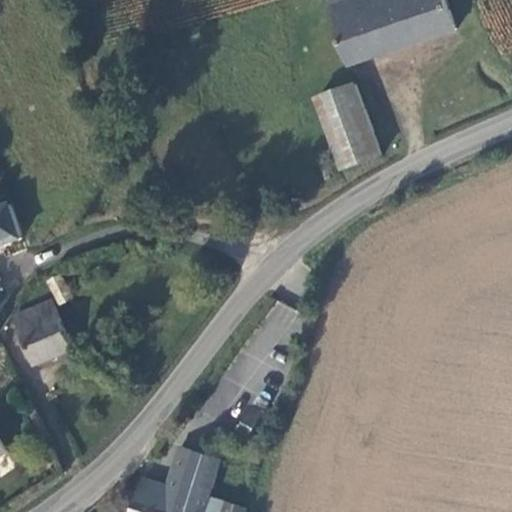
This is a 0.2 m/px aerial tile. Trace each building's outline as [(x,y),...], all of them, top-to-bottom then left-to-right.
[(348,62),(401,44),(385,0),(329,0),(328,0),(348,62)] [(385,0),(401,44),(454,25),(445,0),(385,0)] [(318,99),(343,168),(382,155),(358,86),(318,99)] [(0,247),(25,239),(12,206),(0,209),(0,247)] [(74,296),(64,274),(52,280),(63,303),(74,296)] [(33,362),(74,348),(53,300),(16,314),(33,362)] [(10,361),(0,343),(0,365),(1,367),(10,361)] [(258,408),(247,434),(262,440),(272,414),(258,408)] [(203,457),(204,455),(180,446),(166,486),(143,479),(130,511),(185,511),(195,483),(203,457)] [(195,483),(211,487),(218,460),(204,455),(203,457),(195,483)] [(185,511),(246,511),(248,507),(208,496),(211,487),(195,483),(185,511)]
